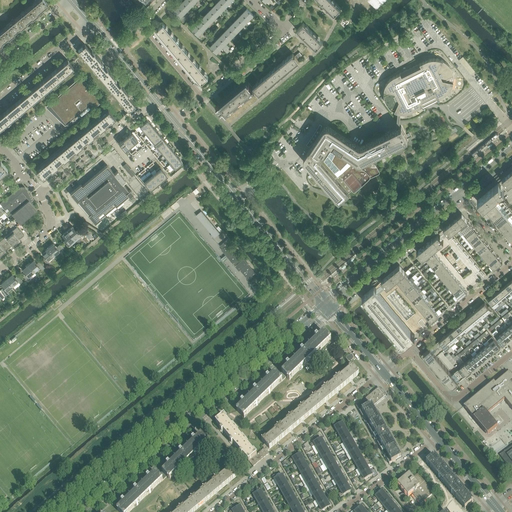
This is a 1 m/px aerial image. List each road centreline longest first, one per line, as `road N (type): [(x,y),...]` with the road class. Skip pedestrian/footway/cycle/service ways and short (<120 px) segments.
road 1 (tertiary): [(321,303),(71,511)]
road 2 (tertiary): [(87,511),(328,311)]
road 3 (residential): [(383,372),(214,511)]
road 4 (residential): [(293,265),(174,123)]
road 5 (tertiary): [(332,307),(461,198)]
road 6 (tertiary): [(454,192),(325,299)]
road 7 (residential): [(40,194),(154,100)]
road 8 (residential): [(409,350),(452,399),(511,352)]
road 9 (residential): [(409,350),(511,262)]
road 10 (residential): [(340,511),(438,438)]
